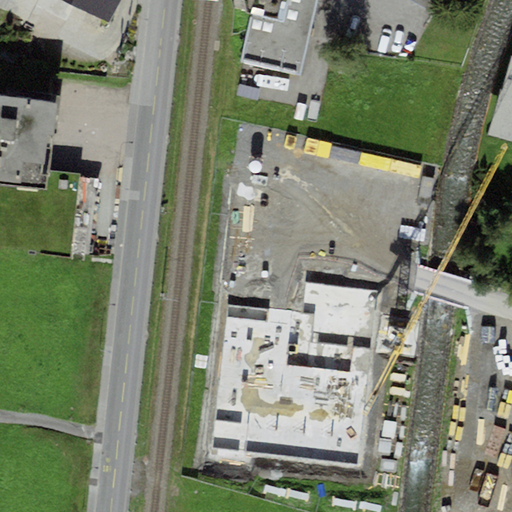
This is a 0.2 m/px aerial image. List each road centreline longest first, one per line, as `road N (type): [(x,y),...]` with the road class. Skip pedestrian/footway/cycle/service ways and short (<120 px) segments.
road 1 (secondary): [(110,511),(165,0)]
road 2 (residential): [(511,313),(396,282),(376,404)]
road 3 (track): [(119,435),(0,418)]
